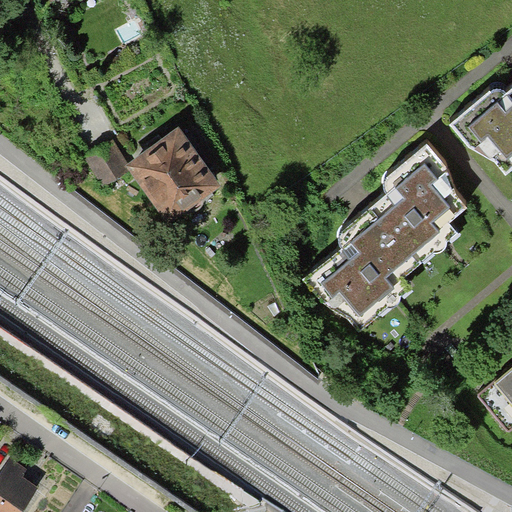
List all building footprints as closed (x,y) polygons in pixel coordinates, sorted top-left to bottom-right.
[(511,87),(507,92),(505,91),(503,90),(501,89),(499,88),(497,88),(495,89),(493,90),(490,91),(449,124),(469,148),(494,161),(505,176),(511,169),(511,87)] [(186,136),(178,125),(128,162),(125,164),(131,172),(167,223),(221,185),(195,149),(200,145),(192,133),(186,136)] [(102,187),(131,172),(125,164),(128,162),(113,140),(84,157),(102,187)] [(447,168),(427,144),(387,177),(386,178),(385,181),(384,184),(384,187),(385,189),(385,191),(386,194),(342,231),(341,232),(340,234),(339,237),(339,240),(339,244),(341,245),(342,247),(302,279),(321,300),(348,318),(359,331),(388,307),(389,307),(391,307),(394,306),(395,305),(397,303),(399,302),(400,299),(400,297),(401,295),(413,286),(405,276),(432,252),(435,252),(438,252),(441,251),(443,249),(444,248),(445,247),(446,245),(446,243),(446,240),(457,231),(449,223),(467,208),(456,195),(447,168)] [(511,368),(496,382),(511,401),(511,368)] [(28,469),(11,457),(0,473),(0,511),(22,511),(39,488),(23,476),(28,469)]
